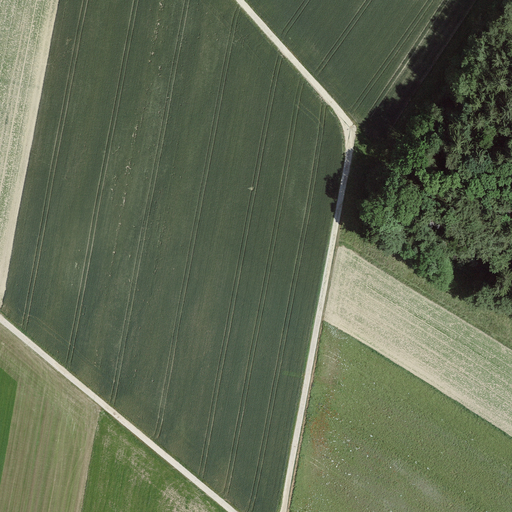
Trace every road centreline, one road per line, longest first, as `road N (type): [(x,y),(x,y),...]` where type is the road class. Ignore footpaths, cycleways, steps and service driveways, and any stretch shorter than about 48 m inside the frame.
road 1 (unclassified): [(239,0),(330,101),(351,150),(283,511)]
road 2 (unclassified): [(232,511),(0,319)]
road 3 (track): [(494,0),(388,151),(351,150)]
